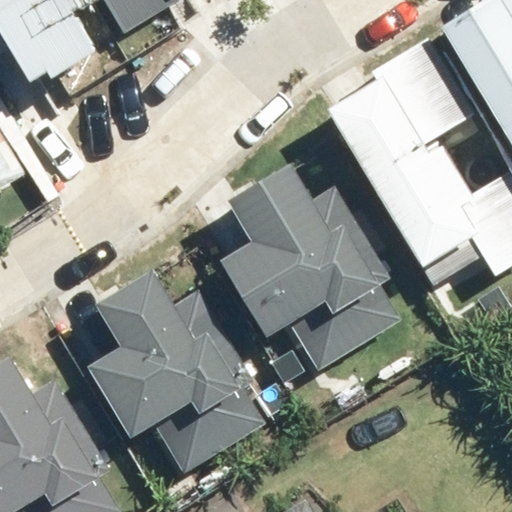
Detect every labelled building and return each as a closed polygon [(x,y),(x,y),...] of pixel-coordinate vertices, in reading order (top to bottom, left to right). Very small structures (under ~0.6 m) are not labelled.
[(0,0),(0,52),(18,42),(37,77),(55,67),(59,74),(104,49),(76,0),(0,0)] [(111,0),(138,45),(187,17),(176,0),(111,0)] [(511,0),(490,0),(435,38),(511,148),(511,0)] [(422,45),(322,114),(443,289),(490,256),(510,284),(511,282),(511,189),(511,188),(490,202),(454,150),(482,131),(422,45)] [(0,119),(0,231),(50,201),(0,119)] [(382,267),(307,158),(249,198),(273,233),(232,262),(306,369),(395,307),(372,274),(382,267)] [(242,370),(167,262),(109,302),(133,337),(92,366),(166,472),(255,411),(231,378),(242,370)] [(105,464),(30,356),(0,376),(0,511),(107,511),(117,505),(94,472),(105,464)] [(320,511),(311,496),(284,511),(320,511)]
